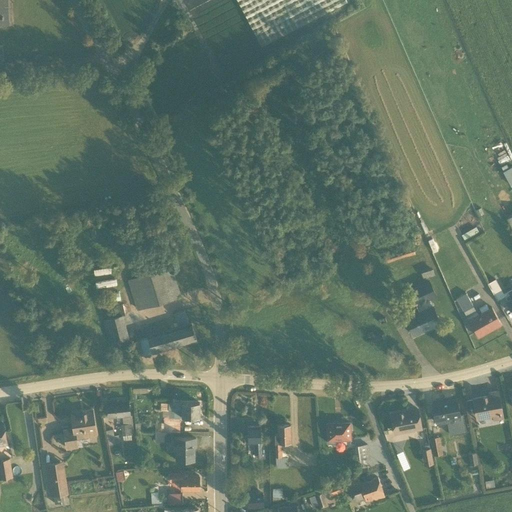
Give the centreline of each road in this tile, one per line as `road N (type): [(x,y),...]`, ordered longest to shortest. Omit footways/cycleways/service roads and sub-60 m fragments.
road 1 (unclassified): [(220,377),(209,274),(72,0)]
road 2 (unclassified): [(220,377),(139,372),(0,392)]
road 3 (unclassified): [(511,359),(421,382),(364,386)]
road 4 (unclassified): [(364,386),(220,377)]
road 5 (residential): [(221,511),(220,377)]
road 6 (unclassified): [(412,511),(364,386)]
